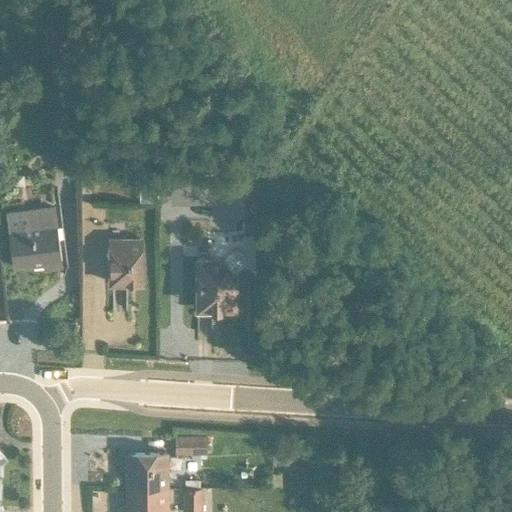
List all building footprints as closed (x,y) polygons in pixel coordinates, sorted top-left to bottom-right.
[(50,20),(52,50),(75,49),(73,18),(50,20)] [(0,53),(0,69),(12,68),(10,52),(0,53)] [(222,169),(170,168),(169,190),(222,190),(222,169)] [(53,197),(5,202),(12,257),(43,253),(45,261),(62,258),(53,197)] [(141,228),(107,227),(107,275),(142,275),(141,228)] [(195,245),(196,297),(210,297),(210,299),(220,299),(220,297),(234,297),(234,260),(243,249),(243,242),(238,237),(231,237),(224,244),(195,245)] [(70,314),(62,319),(68,327),(75,322),(77,317),(75,314),(70,314)] [(175,426),(174,445),(206,445),(206,426),(175,426)] [(166,444),(126,444),(126,511),(166,511),(167,445),(166,444)] [(200,470),(185,470),(185,479),(200,478),(200,470)] [(182,505),(201,504),(202,479),(182,479),(182,505)]
